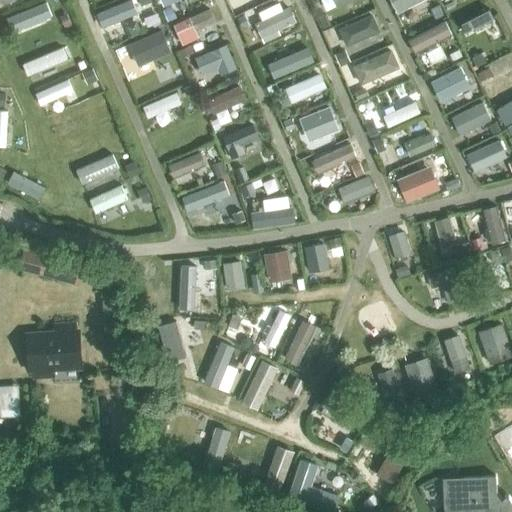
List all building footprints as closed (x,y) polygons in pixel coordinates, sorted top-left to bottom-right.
[(123,0),(101,9),(106,24),(138,11),(134,0),(123,0)] [(426,0),(391,0),(399,15),(414,6),(417,12),(430,6),(426,0)] [(262,36),(298,22),(291,6),(256,21),(262,36)] [(438,6),(431,10),(436,21),(444,16),(438,6)] [(174,20),(182,43),(202,37),(199,29),(218,23),(212,7),(174,20)] [(172,8),(164,12),(168,22),(176,19),(172,8)] [(491,10),(460,26),(465,35),(496,20),(491,10)] [(374,11),(338,26),(346,45),(382,31),(374,11)] [(66,14),(59,17),(64,28),(70,25),(66,14)] [(327,15),(319,19),(323,29),(331,26),(327,15)] [(245,16),(238,20),(243,29),(250,26),(245,16)] [(446,22),(409,41),(416,55),(453,36),(446,22)] [(16,32),(20,45),(46,36),(42,23),(16,32)] [(138,64),(173,51),(164,28),(129,41),(138,64)] [(196,54),(204,73),(218,67),(221,74),(238,67),(228,42),(196,54)] [(64,44),(23,63),(30,76),(70,57),(64,44)] [(363,84),(402,65),(392,45),(353,64),(363,84)] [(191,46),(180,51),(183,58),(193,53),(191,46)] [(459,51),(450,55),(453,62),(463,57),(459,51)] [(344,52),(335,56),(340,67),(349,62),(344,52)] [(482,53),(472,58),(478,68),(487,63),(482,53)] [(462,67),(431,83),(442,104),(472,89),(462,67)] [(92,69),(83,73),(87,84),(97,80),(92,69)] [(182,69),(174,72),(178,83),(186,80),(182,69)] [(490,69),(478,76),(482,83),(494,76),(490,69)] [(321,71),(285,86),(292,102),(328,87),(321,71)] [(511,71),(488,85),(496,100),(511,91),(511,71)] [(42,103),(74,89),(69,77),(36,92),(42,103)] [(215,114),(247,97),(240,82),(208,98),(215,114)] [(275,84),(267,88),(271,96),(279,92),(275,84)] [(190,85),(183,89),(186,96),(193,93),(190,85)] [(366,90),(355,94),(358,102),(369,97),(366,90)] [(144,102),(148,116),(183,105),(178,91),(144,102)] [(396,109),(393,104),(382,109),(389,126),(422,110),(417,99),(396,109)] [(56,129),(87,116),(82,103),(51,116),(56,129)] [(483,103),(452,118),(461,137),(492,121),(483,103)] [(511,103),(498,111),(506,127),(511,123),(511,103)] [(331,104),(301,115),(310,139),(341,128),(331,104)] [(9,109),(0,109),(0,144),(7,145),(9,109)] [(244,142),(259,136),(252,119),(221,133),(232,157),(248,150),(244,142)] [(290,119),(283,122),(286,131),(294,128),(290,119)] [(218,121),(211,124),(215,132),(221,129),(218,121)] [(373,122),(365,126),(371,138),(378,134),(373,122)] [(497,123),(489,128),(493,135),(502,131),(497,123)] [(412,155),(439,143),(433,130),(406,142),(412,155)] [(69,154),(98,143),(93,131),(64,143),(69,154)] [(311,158),(319,174),(358,153),(349,137),(311,158)] [(380,138),(372,141),(377,154),(385,150),(380,138)] [(501,141),(467,156),(476,173),(509,158),(501,141)] [(174,175),(208,162),(203,150),(169,163),(174,175)] [(77,167),(83,184),(121,170),(114,153),(77,167)] [(134,162),(125,166),(130,177),(139,173),(134,162)] [(222,162),(212,166),(217,177),(226,173),(222,162)] [(358,163),(351,166),(356,177),(363,173),(358,163)] [(406,201),(441,188),(432,163),(397,176),(406,201)] [(243,167),(234,171),(239,183),(248,179),(243,167)] [(10,171),(5,182),(32,194),(37,183),(10,171)] [(369,172),(338,187),(346,203),(377,188),(369,172)] [(195,205),(233,192),(227,177),(189,191),(195,205)] [(97,212),(130,196),(123,182),(91,198),(97,212)] [(251,183),(239,187),(242,196),(255,191),(251,183)] [(145,188),(138,191),(143,203),(150,200),(145,188)] [(251,211),(254,228),(295,221),(290,193),(264,197),(266,208),(251,211)] [(492,243),(507,239),(498,203),(483,207),(492,243)] [(390,233),(396,257),(412,252),(405,228),(390,233)] [(339,239),(329,241),(330,250),(341,248),(339,239)] [(304,245),(309,270),(330,266),(324,240),(304,245)] [(484,240),(471,244),(473,252),(487,248),(484,240)] [(467,243),(456,246),(459,256),(470,253),(467,243)] [(511,254),(509,247),(501,250),(505,262),(511,259),(511,254)] [(85,264),(23,248),(17,269),(79,285),(85,264)] [(290,249),(267,250),(268,279),(291,278),(290,249)] [(499,250),(491,253),(495,265),(503,262),(499,250)] [(243,259),(225,260),(227,288),(246,286),(243,259)] [(216,260),(204,261),(205,269),(217,268),(216,260)] [(407,266),(396,270),(398,278),(410,274),(407,266)] [(449,303),(465,299),(456,266),(428,274),(432,286),(443,283),(449,303)] [(197,302),(199,269),(186,269),(184,301),(197,302)] [(261,275),(251,276),(253,291),(263,290),(261,275)] [(278,345),(291,312),(279,307),(265,340),(278,345)] [(232,316),(229,325),(238,328),(241,319),(232,316)] [(299,363),(317,324),(303,318),(285,357),(299,363)] [(169,359),(187,354),(177,319),(160,323),(169,359)] [(511,349),(502,320),(475,330),(487,362),(511,353),(511,349)] [(194,321),(194,329),(205,330),(206,322),(194,321)] [(33,379),(53,377),(52,368),(81,366),(79,332),(75,333),(74,323),(54,324),(55,334),(26,336),(28,369),(32,369),(33,379)] [(450,370),(470,367),(464,333),(445,336),(450,370)] [(231,389),(237,365),(231,363),(235,344),(217,339),(207,384),(231,389)] [(247,354),(241,364),(249,369),(255,358),(247,354)] [(262,357),(242,399),(259,408),(280,366),(262,357)] [(405,359),(406,386),(432,386),(431,358),(405,359)] [(310,360),(304,369),(312,374),(318,364),(310,360)] [(339,369),(334,375),(342,382),(348,375),(339,369)] [(296,378),(290,390),(299,394),(304,382),(296,378)] [(452,378),(445,380),(447,389),(454,387),(452,378)] [(334,383),(321,404),(342,417),(355,396),(334,383)] [(0,414),(20,414),(19,395),(0,396),(0,414)] [(204,464),(220,469),(232,429),(216,424),(204,464)] [(346,438),(339,448),(346,453),(353,442),(346,438)] [(281,488),(296,449),(278,443),(263,481),(281,488)] [(339,494),(313,485),(321,463),(302,456),(288,495),(333,511),(339,494)] [(227,463),(223,476),(231,479),(236,466),(227,463)] [(445,484),(442,484),(442,511),(511,511),(511,506),(507,498),(500,502),(494,493),(493,476),(492,476),(492,478),(444,479),(445,484)] [(373,495),(363,503),(369,511),(379,502),(373,495)]
